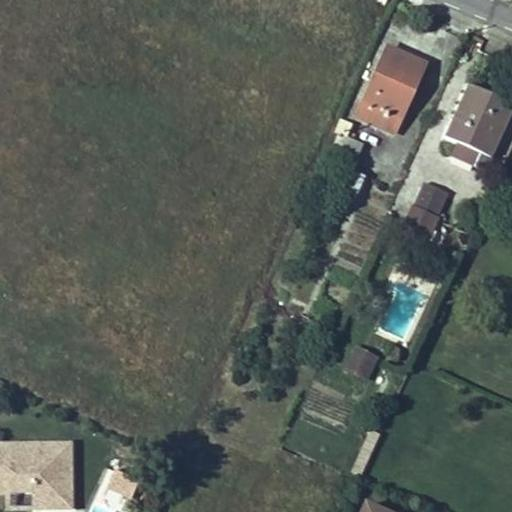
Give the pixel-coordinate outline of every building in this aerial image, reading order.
[(356,117),(393,134),(424,65),(387,48),(356,117)] [(511,105),(468,86),(444,139),(457,145),(490,159),(511,110),(511,105)] [(333,133),(337,135),(345,139),(351,126),(339,120),(333,133)] [(337,135),(330,151),(355,163),(362,147),(345,139),(337,135)] [(484,172),(490,159),(457,145),(451,157),(484,172)] [(330,151),(326,160),(343,167),(351,171),(355,163),(330,151)] [(351,171),(343,167),(330,195),(351,204),(363,177),(351,171)] [(447,195),(423,184),(412,210),(425,215),(436,220),(447,195)] [(414,239),(425,215),(412,210),(402,233),(414,239)] [(426,244),(436,220),(425,215),(414,239),(426,244)] [(355,349),(345,369),(366,380),(376,360),(355,349)] [(70,445),(5,446),(6,454),(0,454),(0,483),(6,483),(6,494),(32,494),(32,510),(71,509),(70,445)] [(107,466),(86,511),(116,511),(132,477),(107,466)]
